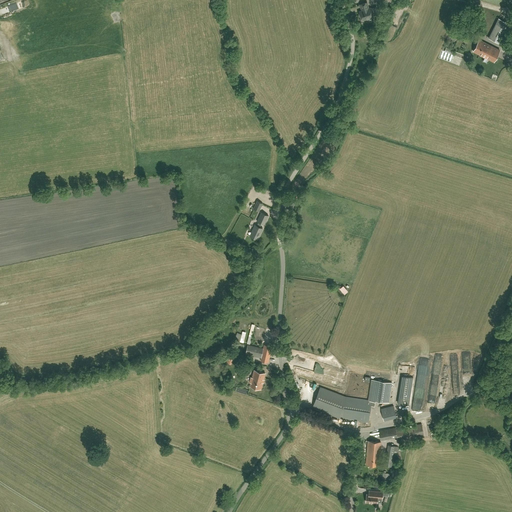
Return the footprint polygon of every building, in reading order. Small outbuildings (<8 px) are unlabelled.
[(371,8),(369,9),(367,3),(360,5),(362,11),(359,12),(362,20),(373,17),(371,8)] [(489,38),(498,43),(508,23),(499,18),(496,23),(489,38)] [(473,51),(493,61),(494,62),(500,50),(479,40),(473,51)] [(0,78),(12,76),(9,62),(0,63),(0,78)] [(293,209),(296,197),(290,195),(287,207),(293,209)] [(257,201),(254,208),(259,211),(263,203),(257,201)] [(264,225),(269,216),(262,212),(257,221),(259,222),(257,225),(256,225),(251,235),(258,239),(263,228),(260,227),(262,223),(264,225)] [(264,345),(263,348),(248,345),(246,354),(261,357),(261,360),(268,362),(272,346),(264,345)] [(265,373),(255,370),(252,378),(251,377),(250,382),(251,382),(250,386),(261,389),(265,373)] [(403,376),(399,404),(409,405),(413,377),(403,376)] [(342,418),(368,422),(371,406),(375,406),(376,400),(389,402),(391,383),(372,380),(369,400),(345,397),(320,387),(313,407),(342,418)] [(382,408),(384,416),(396,413),(395,406),(382,408)] [(398,442),(424,437),(422,424),(396,429),(395,427),(379,431),(381,439),(397,436),(398,442)] [(367,454),(380,455),(381,442),(368,441),(367,454)] [(387,451),(384,465),(392,467),(394,451),(398,452),(398,447),(388,445),(387,451)] [(367,454),(366,464),(371,465),(373,466),(374,465),(379,465),(380,455),(367,454)] [(367,494),(366,502),(377,503),(377,498),(382,498),(382,496),(383,492),(373,491),(373,495),(369,494),(367,494)]
